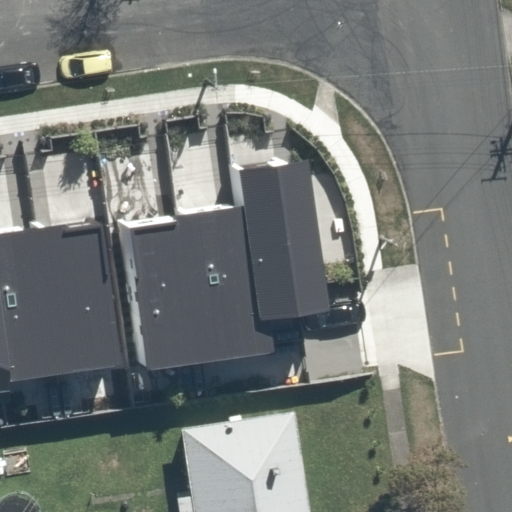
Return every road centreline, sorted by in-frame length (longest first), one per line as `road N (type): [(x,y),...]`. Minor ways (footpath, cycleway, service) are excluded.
road 1 (unclassified): [(511,451),(445,0)]
road 2 (residential): [(0,29),(226,0)]
